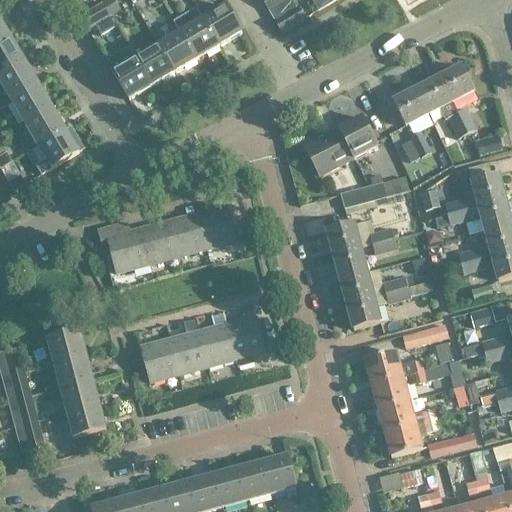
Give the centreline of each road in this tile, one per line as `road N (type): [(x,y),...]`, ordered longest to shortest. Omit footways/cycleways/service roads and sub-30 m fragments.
road 1 (residential): [(0,497),(327,413)]
road 2 (residential): [(327,413),(250,118)]
road 3 (residential): [(250,118),(481,0)]
road 4 (residential): [(141,173),(37,0)]
road 5 (residential): [(0,246),(141,173)]
road 6 (residential): [(141,173),(250,118)]
